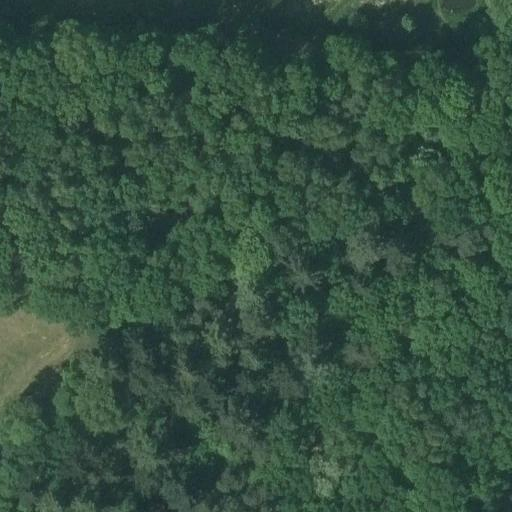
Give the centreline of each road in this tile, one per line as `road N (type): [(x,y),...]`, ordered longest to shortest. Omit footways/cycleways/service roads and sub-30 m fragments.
road 1 (track): [(189,511),(237,435),(437,197)]
road 2 (track): [(165,302),(245,263),(437,197)]
